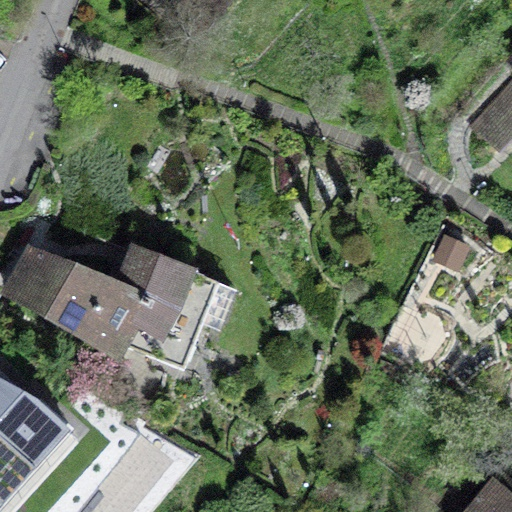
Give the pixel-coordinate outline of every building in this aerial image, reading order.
[(169,0),(174,5),(178,0),(185,0),(207,19),(223,0),(169,0)] [(511,83),(474,127),(499,149),(511,134),(511,83)] [(121,289),(36,256),(11,299),(113,355),(120,343),(183,370),(219,285),(137,254),(121,289)] [(0,507),(68,433),(0,374),(0,507)] [(511,511),(511,491),(499,480),(471,511),(511,511)]
